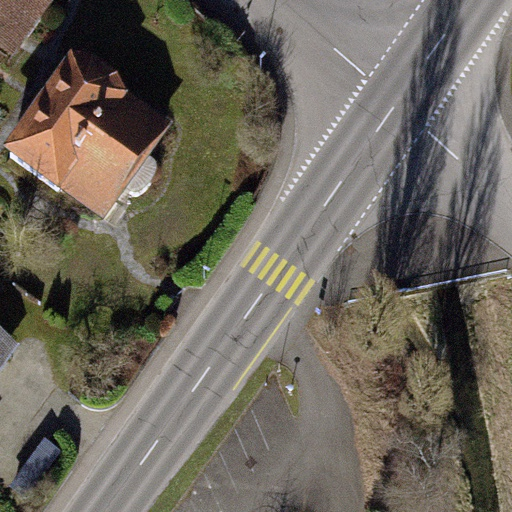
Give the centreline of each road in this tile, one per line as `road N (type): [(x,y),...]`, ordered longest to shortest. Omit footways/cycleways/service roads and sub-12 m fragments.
road 1 (primary): [(111,511),(399,102)]
road 2 (residential): [(399,102),(287,0)]
road 3 (unclassified): [(511,198),(399,102)]
road 4 (primary): [(399,102),(470,0)]
